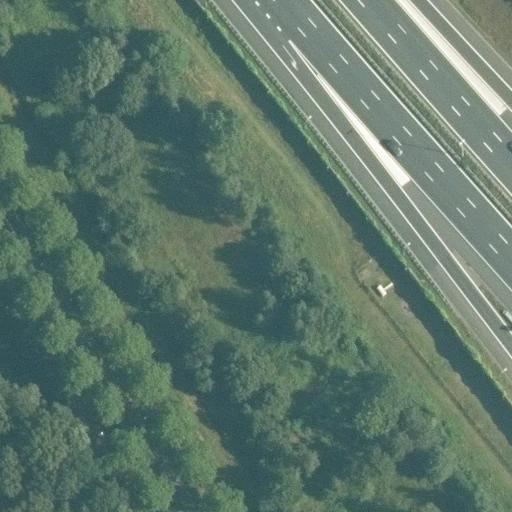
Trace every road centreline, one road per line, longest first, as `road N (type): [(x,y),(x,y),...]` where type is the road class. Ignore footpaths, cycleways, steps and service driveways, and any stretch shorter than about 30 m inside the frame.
road 1 (motorway): [(304,22),(396,193),(511,349)]
road 2 (secondary): [(186,511),(0,210)]
road 3 (motorway): [(304,22),(511,249)]
road 4 (motorway): [(511,178),(360,0)]
road 5 (motorway): [(511,101),(420,0)]
